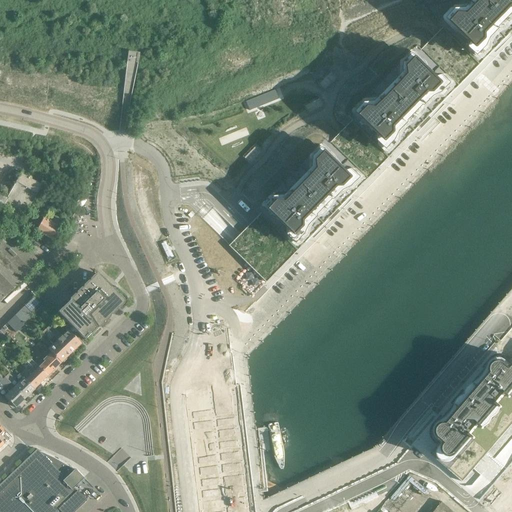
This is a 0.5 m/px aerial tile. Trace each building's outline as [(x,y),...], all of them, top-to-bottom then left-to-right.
[(229,246),(255,272),(266,283),(305,244),(367,180),(389,157),(431,115),(459,86),(480,64),(511,31),(511,0),(469,0),(442,28),(428,43),(422,48),(421,50),(353,120),(352,121),(351,122),(344,129),(337,136),(329,144),(261,213),(261,214),(245,230),(240,235),(235,240),(230,246),(229,246)] [(279,99),(275,91),(247,102),(250,111),(279,99)] [(86,180),(93,168),(86,165),(80,176),(86,180)] [(0,209),(21,221),(21,220),(41,186),(20,174),(6,199),(0,209)] [(59,227),(62,222),(49,214),(46,220),(43,219),(39,226),(36,224),(37,222),(28,217),(25,222),(21,220),(21,221),(20,222),(53,241),(56,235),(58,234),(60,231),(59,229),(60,228),(59,227)] [(0,302),(39,264),(4,227),(0,230),(0,302)] [(64,306),(92,333),(124,302),(96,274),(64,306)] [(32,316),(42,306),(34,297),(24,307),(32,316)] [(92,333),(64,306),(57,313),(84,341),(92,333)] [(32,316),(24,307),(14,316),(22,325),(32,316)] [(23,326),(22,325),(14,316),(6,324),(15,333),(23,326)] [(51,325),(47,329),(70,354),(75,350),(76,350),(79,347),(79,345),(80,344),(67,331),(62,336),(51,325)] [(53,345),(47,350),(60,364),(61,363),(63,363),(66,360),(66,358),(70,354),(47,329),(42,334),(53,345)] [(43,353),(33,363),(38,368),(47,377),(60,364),(47,350),(42,345),(39,348),(43,353)] [(511,350),(442,435),(422,458),(471,494),(511,444),(511,350)] [(47,377),(38,368),(30,359),(26,363),(31,368),(28,372),(31,375),(25,381),(34,390),(47,377)] [(24,399),(4,378),(0,374),(0,382),(10,392),(4,397),(15,408),(24,399)] [(34,390),(25,381),(19,375),(14,380),(8,374),(4,378),(24,399),(34,390)] [(251,511),(238,399),(201,404),(213,511),(251,511)] [(0,511),(73,511),(86,501),(73,488),(83,479),(74,470),(62,463),(50,457),(38,451),(36,450),(0,484),(0,511)] [(452,511),(441,503),(433,511),(452,511)]
